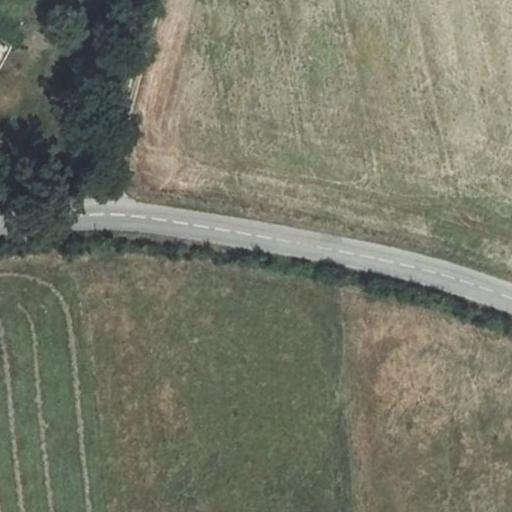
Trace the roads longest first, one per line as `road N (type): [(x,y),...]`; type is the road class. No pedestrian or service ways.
road 1 (unclassified): [(0,220),(158,219),(401,264),(511,298)]
road 2 (track): [(107,214),(155,0)]
